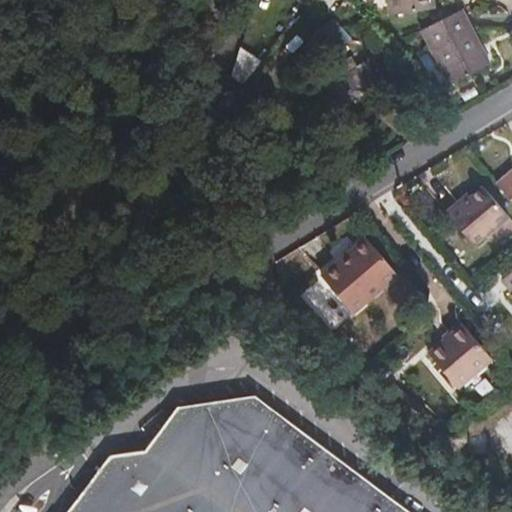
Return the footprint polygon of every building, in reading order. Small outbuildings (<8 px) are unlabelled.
[(390,0),(392,14),(430,9),(428,0),(390,0)] [(487,64),(459,8),(419,28),(447,84),(487,64)] [(367,61),(348,72),(344,64),(319,78),(338,110),(380,85),(367,61)] [(511,165),(494,180),(511,202),(511,165)] [(458,201),(455,197),(441,209),(469,243),(503,215),(478,184),(458,201)] [(361,235),(320,269),(349,306),(392,271),(361,235)] [(511,272),(503,280),(511,290),(511,291),(509,295),(511,298),(511,272)] [(427,351),(455,385),(490,357),(462,322),(427,351)] [(411,511),(260,398),(181,410),(150,450),(115,456),(71,511),(411,511)]
